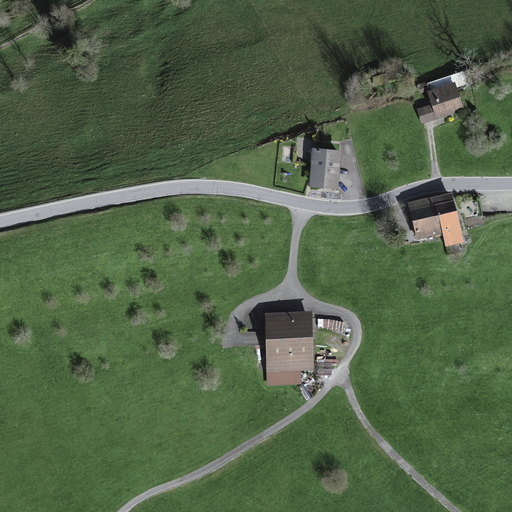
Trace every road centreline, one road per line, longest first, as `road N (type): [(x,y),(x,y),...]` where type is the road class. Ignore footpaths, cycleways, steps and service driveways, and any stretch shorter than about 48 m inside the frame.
road 1 (tertiary): [(0,222),(182,187),(304,203)]
road 2 (track): [(127,511),(145,496),(237,456),(339,378)]
road 3 (residential): [(304,203),(289,292),(349,319),(339,378)]
road 4 (tertiary): [(304,203),(367,206),(440,184),(511,183)]
road 5 (track): [(456,511),(371,434),(339,378)]
